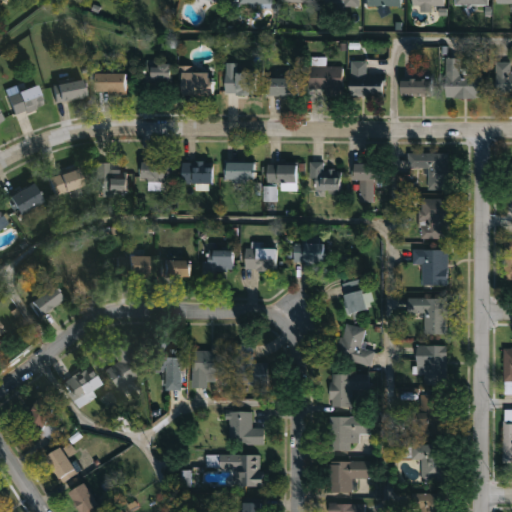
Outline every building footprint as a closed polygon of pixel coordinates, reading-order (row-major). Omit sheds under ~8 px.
[(402,8),(402,0),(367,0),(368,8),(402,8)] [(443,0),(443,10),(412,10),(412,0),(443,0)] [(482,74),(482,97),(444,97),(443,58),(462,58),(462,74),(482,74)] [(382,96),(349,96),(349,60),(366,60),(366,75),(382,75),(382,96)] [(169,61),(169,92),(144,92),(144,61),(169,61)] [(496,62),(510,62),(510,71),(511,71),(511,96),(496,96),(496,62)] [(327,88),(308,88),(308,66),(342,66),(342,93),(327,93),(327,88)] [(209,95),(178,95),(178,67),(209,67),(209,95)] [(255,93),(223,93),(223,72),(255,72),(255,93)] [(125,73),(125,93),(93,93),(93,73),(125,73)] [(295,75),(295,95),(266,95),(266,75),(295,75)] [(431,95),(399,95),(399,78),(431,78),(431,95)] [(84,96),(55,103),(50,85),(80,79),(84,96)] [(14,117),(5,97),(33,84),(42,104),(14,117)] [(427,189),(428,168),(408,168),(408,153),(448,153),(448,190),(427,189)] [(138,179),(138,161),(169,161),(169,181),(162,181),(162,189),(147,189),(147,179),(138,179)] [(213,161),(213,185),(180,185),(180,161),(213,161)] [(254,181),(224,181),(224,162),(254,162),(254,181)] [(324,162),(324,168),(340,168),(340,191),(311,191),(311,162),(324,162)] [(97,163),(108,163),(108,169),(125,169),(125,197),(97,197),(97,163)] [(352,180),(352,163),(381,163),(381,180),(373,180),(373,202),(359,202),(359,180),(352,180)] [(266,183),(265,164),(296,164),(296,189),(281,189),(280,183),(266,183)] [(81,186),(53,195),(48,178),(76,169),(81,186)] [(5,197),(29,183),(40,201),(16,216),(5,197)] [(264,200),(265,187),(275,188),(275,201),(264,200)] [(447,199),(447,238),(420,238),(420,199),(447,199)] [(322,262),(293,262),(293,242),(322,242),(322,262)] [(275,248),(275,272),(245,272),(245,248),(275,248)] [(206,272),(206,250),(233,250),(233,272),(206,272)] [(422,285),(422,264),(412,264),(412,250),(447,250),(447,285),(422,285)] [(63,273),(73,269),(71,264),(91,255),(101,276),(71,290),(63,273)] [(146,256),(146,275),(113,275),(113,256),(146,256)] [(159,277),(159,260),(189,260),(189,277),(159,277)] [(367,312),(343,311),(344,280),(362,280),(362,294),(368,294),(367,312)] [(61,300),(37,317),(27,302),(51,286),(61,300)] [(424,312),(407,312),(407,298),(447,298),(447,334),(424,334),(424,312)] [(363,340),(374,343),(370,365),(337,358),(343,324),(365,329),(363,340)] [(117,363),(110,352),(126,343),(143,374),(114,389),(104,370),(117,363)] [(149,343),(181,343),(180,386),(167,386),(168,372),(149,372),(149,343)] [(227,374),(215,374),(215,381),(206,381),(206,387),(192,387),(193,350),(210,351),(211,344),(228,344),(227,374)] [(268,384),(236,384),(236,344),(253,344),(253,362),(268,362),(268,384)] [(423,376),(416,376),(416,345),(446,345),(446,384),(423,384),(423,376)] [(511,382),(510,382),(510,394),(503,394),(503,346),(511,346),(511,382)] [(91,389),(95,399),(74,407),(63,379),(90,369),(97,386),(91,389)] [(352,406),(329,406),(329,374),(368,374),(368,389),(352,389),(352,406)] [(441,433),(417,433),(417,394),(441,394),(441,433)] [(50,440),(22,428),(36,399),(53,407),(46,423),(55,427),(50,440)] [(511,463),(503,463),(503,410),(510,410),(510,423),(511,423),(511,463)] [(252,411),(252,428),(264,428),(264,445),(227,445),(227,411),(252,411)] [(369,416),(370,434),(358,434),(358,449),(331,450),(330,417),(369,416)] [(411,460),(411,445),(443,445),(443,479),(421,479),(421,460),(411,460)] [(44,456),(60,446),(77,473),(62,483),(44,456)] [(206,455),(262,455),(262,487),(236,487),(236,469),(206,469),(206,455)] [(369,461),(369,479),(352,479),(352,493),(328,493),(328,461),(369,461)] [(93,511),(77,511),(68,491),(86,483),(98,510),(93,511)] [(420,511),(420,509),(412,509),(412,493),(438,493),(439,510),(446,510),(446,511),(420,511)]
